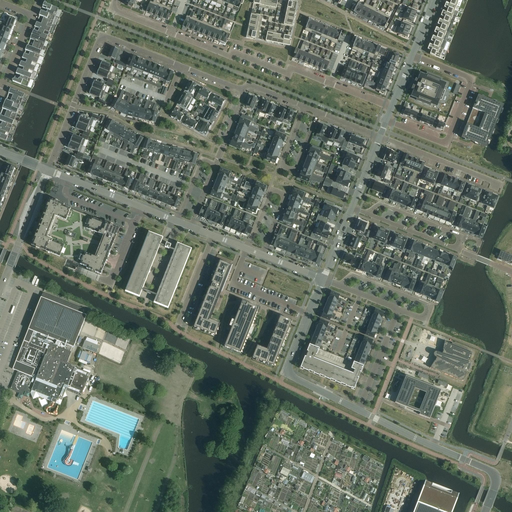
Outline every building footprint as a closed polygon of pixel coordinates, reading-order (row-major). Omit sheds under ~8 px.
[(126,0),(125,4),(128,5),(128,6),(134,9),(137,2),(132,0),(126,0)] [(150,1),(146,12),(150,13),(150,14),(151,14),(157,0),(154,0),(153,2),(150,1)] [(157,0),(151,14),(152,15),(152,14),(155,15),(155,16),(157,17),(161,5),(156,3),(157,0)] [(230,0),(227,7),(232,9),(236,0),(230,0)] [(236,0),(232,9),(238,12),(241,4),(242,5),(244,1),(243,0),(242,0),(236,0)] [(286,1),(285,7),(296,10),(297,4),(294,3),(294,2),(289,1),(289,2),(286,1)] [(43,6),(42,8),(48,10),(47,13),(55,17),(59,9),(46,4),(46,3),(45,2),(45,3),(44,3),(44,4),(43,6)] [(446,2),(444,8),(448,9),(447,12),(448,13),(453,15),(457,16),(458,12),(455,11),(457,6),(451,4),(450,4),(446,2)] [(354,6),(351,10),(354,12),(357,14),(357,13),(359,14),(359,15),(365,3),(363,6),(358,4),(356,7),(354,6)] [(365,3),(359,15),(362,17),(362,16),(364,17),(370,6),(365,3)] [(370,6),(364,17),(369,19),(369,20),(377,5),(375,3),(373,7),(370,6)] [(161,5),(157,17),(157,16),(160,18),(162,19),(167,7),(161,5)] [(377,5),(369,20),(372,22),(373,21),(374,22),(374,23),(380,11),(375,9),(377,5)] [(167,7),(162,19),(162,18),(168,21),(169,17),(171,17),(172,13),(169,12),(171,8),(167,7)] [(403,12),(415,17),(417,14),(416,14),(417,12),(407,8),(405,13),(403,12)] [(40,14),(39,16),(45,18),(44,21),(43,21),(52,25),(55,17),(47,13),(41,11),(40,14)] [(380,11),(374,23),(377,25),(378,24),(379,25),(385,14),(380,11)] [(443,11),(441,16),(445,17),(443,21),(445,21),(450,23),(453,24),(456,16),(456,17),(457,16),(453,15),(448,13),(447,12),(443,11)] [(187,16),(183,26),(186,28),(188,29),(193,17),(194,13),(192,12),(190,16),(189,16),(187,16)] [(403,12),(401,18),(412,23),(413,21),(414,21),(415,17),(403,12)] [(251,14),(250,20),(261,22),(263,16),(251,14)] [(385,14),(379,25),(381,26),(381,27),(384,28),(385,28),(386,28),(388,24),(387,24),(390,17),(385,15),(385,14)] [(0,25),(1,26),(11,30),(15,20),(7,16),(5,24),(0,21),(0,25)] [(193,17),(188,29),(192,30),(191,30),(193,31),(198,19),(193,17)] [(198,19),(193,31),(194,31),(197,32),(199,33),(205,18),(202,17),(200,21),(198,20),(198,19)] [(205,18),(199,33),(202,34),(204,35),(209,23),(204,21),(205,18)] [(283,18),(281,24),(293,27),(294,21),(283,18)] [(307,24),(305,31),(310,33),(315,21),(314,22),(313,21),(309,19),(309,20),(308,19),(306,24),(307,24)] [(440,19),(438,24),(441,26),(440,29),(441,30),(447,32),(450,33),(453,25),(453,24),(450,23),(445,21),(443,21),(440,19)] [(36,24),(35,27),(40,29),(49,33),(52,25),(43,21),(42,24),(37,22),(36,24)] [(315,21),(310,33),(313,34),(311,40),(313,41),(316,35),(320,24),(318,23),(315,21)] [(396,27),(409,32),(411,29),(410,28),(411,26),(399,22),(397,27),(396,27)] [(209,23),(204,35),(207,36),(207,37),(209,37),(214,26),(208,24),(209,23)] [(320,24),(316,35),(321,37),(325,26),(320,24)] [(219,28),(215,39),(218,40),(218,41),(220,42),(225,30),(226,26),(223,25),(222,29),(219,28)] [(0,28),(0,30),(9,35),(11,30),(1,26),(0,28)] [(214,26),(209,37),(210,37),(213,38),(213,39),(215,39),(219,28),(219,27),(219,28),(214,26)] [(325,26),(321,37),(326,39),(331,28),(325,26)] [(396,27),(394,32),(406,37),(407,35),(408,36),(409,32),(396,27)] [(436,27),(434,33),(438,34),(437,37),(438,38),(443,40),(447,41),(450,33),(447,32),(441,30),(440,29),(436,27)] [(331,28),(326,39),(331,41),(331,42),(336,31),(336,30),(331,28)] [(33,32),(32,35),(46,40),(49,33),(40,29),(39,32),(34,30),(33,32)] [(268,30),(266,41),(272,42),(274,29),(274,31),(268,30)] [(0,36),(7,40),(9,35),(0,30),(0,36)] [(225,30),(220,42),(220,41),(225,43),(227,40),(228,40),(229,38),(231,32),(225,30)] [(248,31),(247,37),(250,38),(250,39),(255,40),(255,39),(258,39),(259,33),(248,31)] [(336,31),(331,42),(337,44),(342,32),(338,31),(336,31)] [(285,33),(283,45),(288,46),(289,42),(291,43),(292,37),(290,37),(291,33),(288,32),(287,36),(285,36),(285,33)] [(31,38),(30,39),(35,41),(33,45),(45,49),(46,47),(44,46),(46,40),(32,35),(31,38)] [(433,36),(431,41),(435,43),(433,46),(435,46),(444,50),(447,42),(447,41),(443,40),(438,38),(437,37),(433,36)] [(353,37),(352,42),(354,43),(352,49),(357,51),(357,52),(362,40),(362,41),(360,40),(360,39),(357,38),(356,39),(353,37)] [(362,40),(357,52),(362,54),(367,43),(365,42),(365,41),(362,40)] [(295,55),(294,58),(299,60),(299,61),(303,52),(305,45),(307,43),(304,41),(303,44),(300,50),(299,50),(296,49),(294,54),(295,55)] [(367,43),(362,54),(363,55),(364,51),(369,53),(368,56),(368,57),(373,44),(372,44),(372,45),(367,43)] [(373,44),(368,57),(373,59),(373,58),(378,46),(377,47),(376,46),(373,44)] [(430,44),(428,49),(431,51),(430,55),(431,55),(440,58),(443,50),(444,50),(435,46),(433,46),(430,44)] [(27,47),(26,50),(31,53),(40,56),(42,50),(44,51),(45,49),(33,45),(32,48),(28,46),(27,47)] [(378,46),(373,58),(376,59),(377,57),(378,57),(378,55),(383,57),(383,56),(384,56),(386,50),(381,48),(381,47),(378,46)] [(112,47),(108,57),(114,60),(113,63),(118,65),(123,67),(126,68),(126,67),(127,65),(117,61),(121,51),(112,47)] [(303,52),(299,61),(301,61),(305,62),(309,52),(308,54),(303,52)] [(305,62),(304,63),(307,64),(307,63),(310,65),(314,54),(309,52),(305,62)] [(24,55),(22,58),(28,60),(37,64),(40,56),(31,53),(30,56),(24,54),(24,55)] [(384,58),(383,62),(395,67),(400,54),(396,53),(395,54),(393,53),(392,55),(390,54),(388,60),(384,58)] [(310,65),(312,66),(312,65),(315,67),(320,56),(314,54),(310,65)] [(127,65),(126,67),(132,69),(136,58),(133,56),(133,57),(131,56),(127,65)] [(320,56),(315,67),(317,68),(317,67),(320,69),(325,58),(324,60),(319,58),(320,56)] [(132,69),(131,72),(133,72),(134,72),(134,70),(137,71),(142,60),(140,60),(140,59),(136,58),(132,69)] [(325,58),(320,69),(322,70),(323,70),(326,71),(330,60),(325,58)] [(20,63),(19,66),(25,68),(34,72),(37,64),(28,60),(27,63),(21,61),(21,63),(20,63)] [(142,60),(137,71),(143,73),(147,63),(145,62),(145,61),(143,60),(142,60),(142,61),(142,60)] [(345,68),(341,77),(346,79),(354,61),(351,60),(348,68),(347,68),(345,67),(345,68)] [(354,61),(346,79),(352,81),(356,70),(354,69),(354,68),(356,63),(353,62),(354,61)] [(380,61),(379,64),(383,65),(382,68),(393,72),(395,69),(394,69),(395,67),(383,62),(380,61)] [(102,62),(99,68),(110,72),(112,66),(102,62)] [(147,63),(143,73),(148,75),(152,65),(150,64),(151,63),(148,62),(147,63)] [(152,65),(148,75),(153,78),(157,67),(156,66),(156,65),(154,64),(153,64),(153,65),(152,65)] [(352,82),(355,84),(355,83),(357,84),(364,65),(364,66),(361,65),(359,70),(359,71),(356,70),(352,81),(352,82)] [(364,65),(357,84),(363,86),(366,76),(367,74),(364,73),(367,67),(364,65)] [(157,67),(153,78),(159,80),(163,69),(162,69),(163,68),(160,67),(159,67),(157,67)] [(17,71),(16,74),(22,76),(31,80),(34,72),(25,68),(25,69),(24,71),(18,69),(17,71)] [(99,68),(97,75),(108,79),(107,82),(113,85),(114,82),(109,80),(112,73),(110,72),(99,68)] [(379,72),(379,73),(391,78),(393,74),(392,74),(393,72),(393,73),(393,72),(382,68),(380,73),(379,72)] [(163,69),(159,80),(164,82),(168,70),(166,69),(165,70),(163,69)] [(164,82),(163,84),(165,85),(166,83),(169,84),(170,82),(171,81),(174,75),(173,74),(174,73),(173,73),(173,72),(168,70),(164,82)] [(379,73),(377,78),(389,83),(391,78),(379,73)] [(414,90),(411,96),(417,99),(417,101),(430,106),(431,104),(437,106),(440,100),(441,101),(446,91),(444,90),(446,83),(440,81),(441,79),(427,74),(427,76),(420,73),(418,80),(416,79),(412,89),(414,90)] [(12,81),(13,81),(13,82),(27,87),(31,80),(22,76),(20,79),(15,77),(14,80),(13,80),(12,80),(12,81)] [(378,79),(376,84),(386,88),(389,83),(377,78),(378,79)] [(94,81),(92,87),(102,91),(105,92),(107,86),(112,88),(113,85),(107,82),(102,80),(100,83),(94,81)] [(366,80),(365,85),(367,86),(368,84),(375,87),(374,90),(380,92),(379,93),(383,95),(384,94),(386,88),(376,84),(369,81),(366,80)] [(190,81),(185,91),(191,94),(194,88),(198,91),(200,87),(190,81)] [(92,87),(89,94),(100,98),(99,99),(98,102),(105,106),(106,103),(103,101),(104,100),(102,98),(105,92),(102,91),(92,87)] [(9,92),(9,93),(14,95),(13,98),(13,99),(21,102),(22,102),(25,94),(10,88),(9,92)] [(198,94),(195,98),(199,100),(201,96),(207,99),(210,100),(213,94),(211,93),(201,88),(198,94)] [(116,97),(111,107),(112,107),(112,108),(114,109),(116,110),(121,100),(122,99),(125,92),(122,91),(119,98),(118,98),(116,97)] [(183,93),(180,99),(191,105),(194,99),(183,93)] [(126,105),(121,113),(127,116),(131,106),(128,105),(132,95),(130,94),(129,97),(127,101),(126,105)] [(213,94),(210,100),(212,102),(221,107),(225,101),(215,95),(213,94)] [(464,130),(461,138),(463,138),(463,139),(467,141),(467,140),(471,141),(473,142),(475,143),(474,144),(478,145),(478,144),(487,148),(504,105),(497,102),(497,101),(493,100),(493,101),(490,100),(487,99),(485,98),(486,97),(482,96),(478,95),(475,103),(474,102),(473,106),(474,106),(466,126),(465,126),(463,130),(464,130)] [(248,102),(246,107),(253,110),(253,108),(255,109),(259,102),(256,101),(257,99),(250,97),(249,100),(248,102)] [(13,99),(11,102),(6,100),(5,101),(4,104),(18,110),(21,102),(13,99)] [(121,100),(116,110),(121,113),(126,105),(127,101),(124,100),(122,99),(121,100)] [(131,106),(127,116),(133,117),(135,107),(138,100),(135,99),(133,105),(131,104),(131,106)] [(180,99),(177,105),(187,110),(191,105),(180,99)] [(135,107),(133,117),(138,119),(141,109),(140,109),(139,107),(141,102),(140,101),(138,100),(135,107)] [(141,109),(138,119),(144,120),(147,109),(149,104),(150,102),(149,101),(147,101),(143,110),(141,109)] [(258,107),(256,114),(259,115),(259,113),(265,115),(266,114),(270,104),(270,103),(269,103),(269,102),(266,101),(266,102),(266,101),(264,101),(261,108),(258,107)] [(147,109),(144,120),(149,122),(152,111),(148,110),(150,105),(153,106),(154,103),(150,102),(149,104),(147,109)] [(16,116),(18,110),(4,104),(3,107),(2,109),(8,111),(7,114),(6,115),(15,118),(16,116)] [(152,111),(149,122),(151,122),(152,123),(154,123),(155,123),(158,112),(155,111),(155,109),(156,108),(158,105),(157,105),(155,104),(152,111)] [(270,104),(266,114),(271,117),(270,121),(273,122),(275,115),(273,114),(275,107),(274,106),(270,104)] [(199,106),(198,109),(215,118),(218,113),(210,108),(207,106),(206,110),(199,106)] [(405,111),(403,115),(409,117),(412,110),(407,108),(406,107),(405,111)] [(198,109),(196,111),(203,115),(201,118),(203,119),(212,124),(215,118),(198,109)] [(275,115),(273,122),(276,123),(276,121),(282,124),(283,122),(287,111),(283,109),(283,110),(281,109),(278,116),(276,115),(275,115)] [(174,110),(171,116),(180,122),(183,123),(183,122),(186,117),(184,115),(174,110)] [(287,111),(283,122),(289,125),(290,121),(291,122),(292,118),(291,118),(293,113),(293,112),(291,112),(291,111),(289,110),(287,110),(287,111)] [(412,110),(409,117),(415,119),(415,120),(417,116),(418,112),(412,110)] [(81,115),(78,122),(88,126),(91,127),(94,121),(95,121),(96,119),(99,120),(100,117),(93,114),(91,119),(81,115)] [(421,118),(420,122),(420,121),(426,124),(429,116),(423,114),(421,118)] [(0,120),(3,122),(12,126),(15,118),(6,115),(5,118),(0,115),(0,120)] [(186,117),(183,122),(185,123),(185,124),(194,129),(198,123),(193,120),(188,118),(189,116),(187,115),(186,117)] [(429,116),(426,124),(432,126),(432,127),(434,122),(435,120),(434,120),(429,118),(429,116)] [(241,118),(239,124),(239,125),(255,131),(257,132),(259,129),(252,126),(251,126),(253,123),(241,118)] [(200,119),(198,122),(203,125),(199,132),(206,136),(211,126),(205,123),(206,122),(200,119)] [(110,120),(103,131),(108,134),(115,122),(113,122),(110,120)] [(438,124),(436,129),(437,129),(437,128),(443,130),(446,123),(439,121),(438,124)] [(0,130),(9,134),(12,126),(3,122),(2,125),(0,124),(0,130)] [(78,122),(76,128),(84,132),(83,135),(89,137),(91,131),(90,131),(92,127),(91,127),(88,126),(78,122)] [(108,134),(106,141),(108,142),(110,137),(111,136),(111,135),(112,135),(113,136),(119,125),(118,125),(115,122),(108,134)] [(113,136),(113,137),(116,138),(118,139),(120,137),(119,137),(124,129),(124,128),(119,125),(113,136)] [(238,126),(237,129),(237,130),(248,134),(249,131),(254,133),(255,131),(239,125),(239,126),(238,126)] [(316,134),(315,137),(321,139),(321,141),(324,142),(326,135),(324,134),(326,127),(325,126),(322,125),(320,125),(316,134)] [(124,129),(119,137),(120,137),(124,139),(128,131),(127,131),(124,129)] [(324,142),(323,143),(327,144),(328,142),(333,144),(334,142),(338,130),(335,129),(334,130),(332,129),(329,136),(326,135),(324,142)] [(0,139),(6,141),(9,134),(0,130),(0,139)] [(236,130),(235,133),(236,133),(235,135),(246,139),(251,141),(252,139),(247,137),(248,134),(237,130),(236,130)] [(338,130),(334,142),(340,144),(339,147),(342,148),(342,147),(345,139),(342,138),(344,133),(338,130)] [(124,144),(122,149),(125,150),(128,144),(129,141),(133,134),(132,133),(128,131),(124,139),(123,141),(124,142),(124,144)] [(272,137),(283,142),(284,142),(286,136),(274,132),(272,137)] [(73,135),(70,141),(81,145),(83,146),(86,140),(87,140),(89,137),(83,135),(80,134),(79,137),(73,135)] [(129,141),(128,144),(130,146),(129,149),(131,150),(134,143),(137,136),(136,136),(133,134),(129,141)] [(234,135),(233,138),(234,138),(233,140),(251,147),(254,149),(256,145),(253,144),(250,145),(247,144),(247,143),(245,142),(246,139),(235,135),(234,135)] [(345,139),(342,147),(346,148),(348,143),(361,148),(363,144),(364,144),(365,141),(364,141),(364,140),(362,139),(360,139),(360,138),(356,137),(354,136),(352,135),(351,135),(349,141),(345,139)] [(131,150),(130,153),(133,154),(135,149),(137,149),(138,147),(143,138),(142,137),(141,136),(140,137),(138,136),(137,136),(134,143),(131,150)] [(269,136),(268,139),(271,140),(270,143),(272,144),(281,147),(282,147),(283,144),(282,144),(283,142),(272,137),(269,136)] [(144,140),(142,145),(144,145),(143,149),(142,150),(145,151),(144,153),(142,158),(145,159),(146,156),(151,141),(149,140),(147,139),(146,139),(145,140),(144,140)] [(233,140),(230,146),(242,150),(243,148),(247,150),(247,149),(250,150),(251,147),(233,140)] [(70,141),(68,148),(78,152),(77,155),(81,157),(83,158),(84,155),(80,153),(83,146),(81,145),(70,141)] [(151,141),(146,156),(148,157),(149,157),(150,153),(153,154),(156,143),(151,142),(151,141)] [(156,143),(153,154),(154,154),(155,156),(154,157),(153,161),(155,162),(156,160),(159,154),(161,145),(159,144),(159,143),(156,142),(156,143)] [(272,144),(270,149),(279,152),(279,151),(281,147),(272,144)] [(159,154),(156,160),(158,161),(161,154),(163,155),(164,155),(166,147),(161,145),(159,154)] [(312,146),(309,152),(310,153),(310,152),(327,159),(329,160),(331,161),(332,158),(326,156),(326,155),(323,154),(322,152),(322,151),(312,146)] [(166,157),(164,163),(166,164),(167,163),(168,160),(169,157),(172,147),(171,148),(166,147),(164,155),(165,155),(166,157)] [(169,157),(168,160),(170,161),(171,157),(173,158),(174,158),(177,149),(172,147),(169,157)] [(176,161),(173,167),(176,168),(178,162),(182,150),(180,150),(180,149),(177,148),(177,149),(174,158),(173,160),(176,161)] [(270,149),(268,154),(277,157),(277,155),(278,156),(279,153),(279,152),(270,149)] [(345,151),(344,152),(347,154),(345,159),(355,163),(356,164),(357,162),(359,158),(356,157),(351,155),(353,152),(345,149),(345,151)] [(182,150),(178,162),(179,162),(183,164),(187,152),(182,150)] [(386,155),(384,160),(393,164),(397,154),(394,153),(394,152),(388,150),(386,155)] [(187,152),(183,164),(188,166),(189,163),(192,153),(187,152)] [(308,154),(307,157),(308,157),(308,158),(319,162),(320,159),(326,162),(327,159),(310,152),(310,153),(309,154),(308,154)] [(188,166),(187,170),(190,171),(191,166),(192,166),(194,167),(195,165),(198,155),(197,155),(197,154),(195,154),(194,154),(192,153),(189,163),(188,166)] [(266,153),(264,159),(275,163),(277,157),(268,154),(266,153)] [(69,156),(65,166),(72,168),(76,158),(80,160),(81,157),(77,155),(75,154),(74,157),(69,156)] [(401,161),(399,167),(404,169),(409,156),(408,155),(408,156),(404,154),(401,161)] [(91,164),(87,173),(88,174),(90,175),(91,175),(93,175),(96,166),(97,165),(98,161),(99,159),(99,158),(93,156),(92,157),(92,158),(96,160),(94,164),(92,165),(92,164),(91,164)] [(404,169),(410,171),(414,160),(410,159),(411,159),(409,158),(410,156),(409,156),(404,169)] [(308,158),(306,163),(320,168),(320,167),(321,166),(318,164),(319,162),(308,158)] [(342,168),(348,171),(350,168),(353,169),(354,168),(355,165),(355,164),(355,163),(345,159),(342,168)] [(408,183),(411,184),(415,173),(419,162),(417,161),(414,160),(410,171),(413,173),(412,176),(411,176),(410,177),(408,183)] [(102,168),(98,177),(103,179),(109,162),(107,161),(104,168),(104,169),(102,168)] [(109,162),(103,179),(108,181),(112,171),(109,170),(109,169),(110,167),(111,166),(113,163),(109,162)] [(415,173),(411,184),(413,185),(414,184),(417,175),(418,175),(420,175),(422,171),(423,170),(424,165),(425,164),(421,163),(420,162),(419,162),(415,173)] [(306,163),(304,168),(314,172),(315,172),(315,171),(317,170),(322,172),(323,169),(320,168),(306,163)] [(381,166),(377,176),(384,179),(388,169),(391,170),(392,167),(386,164),(385,167),(381,166)] [(96,166),(93,175),(98,177),(102,168),(101,168),(102,167),(97,165),(96,166)] [(0,169),(0,172),(0,173),(2,173),(11,177),(15,168),(9,166),(7,170),(1,168),(0,169)] [(112,171),(108,181),(113,183),(118,171),(119,167),(117,166),(115,170),(114,172),(112,171)] [(118,171),(113,183),(118,185),(122,175),(120,174),(119,174),(122,168),(119,167),(118,171)] [(338,167),(337,170),(340,172),(338,177),(348,181),(349,180),(350,177),(351,175),(347,174),(348,171),(342,168),(338,167)] [(301,173),(320,181),(323,182),(324,179),(314,175),(314,174),(314,172),(304,168),(303,168),(302,171),(302,173),(301,173)] [(221,169),(219,175),(228,178),(232,180),(234,180),(235,178),(231,176),(233,173),(230,172),(221,169)] [(420,176),(419,180),(421,181),(427,183),(432,171),(426,169),(425,171),(423,170),(422,171),(420,175),(420,176)] [(129,172),(123,187),(128,189),(129,188),(130,189),(132,184),(131,183),(133,177),(131,177),(131,176),(132,171),(130,170),(129,172)] [(122,175),(118,185),(123,187),(129,172),(128,172),(126,171),(124,176),(122,175)] [(432,171),(427,183),(433,185),(436,186),(436,185),(440,177),(440,176),(437,175),(438,173),(432,171)] [(0,173),(0,179),(9,183),(11,177),(2,173),(0,173)] [(301,173),(299,179),(310,183),(311,181),(316,183),(316,182),(319,183),(320,181),(301,173)] [(135,181),(131,191),(132,191),(132,192),(134,192),(135,192),(137,193),(143,177),(143,176),(141,174),(138,180),(136,179),(135,181)] [(219,175),(217,180),(225,183),(226,183),(228,184),(229,181),(231,182),(232,180),(228,178),(219,175)] [(440,177),(436,185),(441,186),(440,190),(439,190),(438,193),(437,194),(438,194),(440,195),(441,193),(443,189),(443,188),(448,177),(447,177),(446,177),(443,175),(442,175),(441,176),(441,177),(440,177)] [(143,177),(137,193),(142,195),(146,185),(143,183),(145,178),(144,177),(143,177)] [(333,181),(331,184),(339,187),(340,184),(345,186),(347,187),(349,183),(350,181),(348,181),(338,177),(336,182),(333,181)] [(448,177),(443,188),(443,189),(448,191),(453,179),(451,178),(448,177)] [(0,186),(6,189),(9,183),(0,179),(0,186)] [(146,185),(142,195),(147,197),(153,182),(153,180),(151,179),(148,185),(146,185)] [(453,179),(448,191),(454,193),(454,192),(458,181),(453,179)] [(216,181),(215,184),(216,184),(224,188),(225,186),(230,188),(231,185),(228,184),(226,183),(225,183),(217,180),(217,182),(216,181)] [(389,190),(386,199),(392,201),(392,200),(396,190),(398,184),(399,182),(396,181),(394,188),(389,186),(388,189),(389,190)] [(458,181),(454,192),(457,193),(455,197),(457,197),(455,201),(458,202),(465,184),(459,181),(458,181)] [(153,182),(147,197),(152,199),(155,191),(153,190),(153,189),(153,187),(155,183),(153,182)] [(246,182),(245,185),(263,192),(266,186),(254,182),(254,184),(252,184),(246,182)] [(375,182),(372,190),(382,194),(384,190),(387,191),(388,189),(389,186),(385,185),(385,186),(375,182)] [(401,192),(397,202),(399,203),(398,204),(402,205),(402,204),(402,205),(406,196),(406,194),(404,193),(407,184),(405,183),(401,192)] [(160,192),(157,201),(158,201),(162,203),(165,195),(166,193),(163,191),(166,185),(163,184),(162,187),(161,189),(160,192)] [(216,184),(213,190),(222,193),(224,188),(216,184)] [(331,188),(329,194),(340,198),(343,199),(344,196),(345,193),(337,190),(339,187),(331,184),(330,188),(331,188)] [(245,185),(244,188),(253,191),(253,194),(261,197),(263,192),(245,185)] [(465,189),(462,196),(470,199),(475,188),(474,188),(475,187),(471,185),(471,186),(469,186),(467,190),(465,189)] [(406,196),(402,205),(403,205),(402,206),(405,207),(406,206),(407,207),(415,187),(413,186),(408,197),(406,196)] [(407,207),(413,210),(417,200),(414,199),(418,188),(415,187),(407,207)] [(171,194),(167,205),(171,207),(175,196),(173,195),(176,189),(173,188),(171,193),(171,194)] [(475,188),(470,199),(479,202),(482,194),(480,193),(481,190),(480,190),(480,189),(476,188),(475,188)] [(213,190),(210,196),(220,199),(222,200),(223,197),(230,200),(232,197),(222,193),(213,190)] [(243,190),(242,193),(250,196),(249,198),(250,199),(259,202),(260,202),(261,199),(260,199),(261,197),(253,194),(252,194),(243,190)] [(295,190),(292,196),(293,196),(309,202),(310,200),(305,197),(306,193),(301,191),(300,192),(295,190)] [(396,190),(392,200),(393,201),(393,202),(396,203),(397,202),(401,192),(396,190)] [(155,191),(152,199),(157,201),(160,192),(155,191)] [(419,200),(416,207),(418,209),(418,210),(423,212),(430,196),(431,193),(425,191),(424,194),(427,195),(424,202),(419,200)] [(165,195),(162,203),(167,205),(171,194),(171,193),(169,192),(168,193),(167,196),(165,195)] [(482,194),(479,202),(488,206),(492,195),(492,194),(488,192),(488,193),(486,192),(484,196),(482,196),(482,194)] [(488,206),(486,210),(489,211),(490,207),(494,209),(498,199),(498,198),(498,197),(493,195),(493,196),(492,195),(488,206)] [(175,196),(171,207),(174,207),(174,208),(176,209),(176,208),(177,209),(181,198),(176,196),(175,196)] [(291,197),(290,200),(291,201),(302,205),(303,203),(304,203),(309,205),(310,202),(309,202),(293,196),(292,198),(291,197)] [(430,196),(423,212),(429,215),(433,203),(432,205),(431,205),(431,203),(433,198),(430,196)] [(240,197),(239,200),(246,203),(248,204),(257,207),(259,202),(250,199),(249,198),(248,201),(240,197)] [(433,203),(429,215),(435,217),(442,198),(439,197),(436,204),(433,203)] [(442,198),(435,217),(440,219),(445,208),(442,207),(445,199),(442,198)] [(101,275),(120,228),(64,206),(64,205),(57,202),(50,199),(32,245),(86,267),(86,269),(101,275)] [(202,208),(200,215),(202,216),(201,217),(207,219),(214,201),(212,200),(208,208),(205,207),(205,209),(204,209),(202,208)] [(214,201),(207,219),(209,220),(208,221),(212,222),(216,211),(214,210),(217,202),(214,201)] [(291,201),(289,206),(304,212),(305,209),(301,208),(302,205),(291,201)] [(325,201),(324,204),(327,206),(325,210),(325,211),(336,215),(337,214),(338,210),(333,207),(334,204),(325,201)] [(452,205),(446,221),(451,223),(452,222),(455,223),(458,215),(452,213),(456,203),(453,202),(452,205)] [(245,203),(243,209),(255,213),(258,207),(257,207),(248,204),(246,203),(245,203)] [(216,211),(212,222),(215,224),(216,223),(217,224),(225,205),(222,204),(219,211),(218,212),(216,211)] [(445,208),(440,219),(446,221),(452,205),(449,204),(447,209),(445,208)] [(225,205),(217,224),(223,226),(224,223),(225,224),(228,216),(225,215),(225,214),(228,206),(225,205)] [(287,211),(295,215),(297,216),(298,214),(299,213),(309,217),(310,214),(304,212),(289,206),(287,211)] [(460,215),(455,226),(461,229),(461,228),(469,209),(468,209),(466,208),(463,216),(462,216),(460,215)] [(228,216),(225,224),(226,224),(225,227),(231,229),(238,210),(236,209),(233,216),(231,217),(229,217),(228,216)] [(469,209),(461,228),(466,230),(470,220),(468,219),(471,210),(470,209),(469,209)] [(238,210),(231,229),(236,231),(240,221),(238,220),(238,219),(241,211),(239,211),(238,210)] [(286,211),(285,214),(285,216),(293,219),(293,220),(296,221),(298,216),(297,216),(295,215),(287,211),(286,211)] [(319,215),(317,218),(321,220),(327,222),(328,219),(333,221),(335,215),(336,216),(336,215),(325,211),(323,216),(319,215)] [(470,220),(466,230),(471,232),(475,224),(479,212),(477,211),(473,219),(473,220),(472,221),(470,220)] [(240,221),(236,231),(238,232),(238,233),(240,234),(241,234),(241,233),(242,233),(249,215),(248,214),(246,214),(243,221),(242,222),(240,221)] [(249,215),(242,233),(247,235),(248,234),(250,235),(252,228),(250,228),(251,226),(248,225),(250,219),(251,220),(251,219),(252,216),(249,215)] [(284,216),(282,222),(286,224),(286,226),(292,228),(294,224),(302,227),(302,226),(303,223),(301,223),(296,221),(293,220),(293,219),(285,216),(284,216)] [(317,218),(316,221),(320,223),(318,229),(329,233),(328,232),(330,227),(326,225),(327,222),(321,220),(317,218)] [(357,228),(356,231),(358,232),(357,235),(363,237),(364,234),(363,233),(365,230),(367,224),(360,221),(357,227),(357,228)] [(475,224),(471,232),(476,234),(481,222),(480,221),(478,221),(477,225),(475,224)] [(476,234),(476,235),(482,237),(483,233),(484,234),(488,226),(487,225),(487,227),(483,226),(484,222),(481,221),(481,222),(476,234)] [(275,234),(271,245),(276,247),(276,248),(276,247),(281,237),(280,237),(283,229),(284,227),(282,226),(281,228),(280,228),(278,234),(276,235),(275,234)] [(372,231),(369,239),(372,240),(372,239),(378,241),(383,230),(377,227),(375,232),(372,231)] [(312,233),(310,237),(317,240),(317,239),(320,240),(321,237),(327,239),(329,233),(318,229),(316,234),(312,233)] [(286,239),(282,249),(287,251),(295,231),(294,231),(292,230),(291,233),(289,239),(288,239),(286,239)] [(383,230),(378,241),(384,243),(383,245),(386,247),(386,246),(389,239),(387,238),(389,232),(383,230)] [(295,231),(287,251),(289,252),(292,253),(292,254),(293,252),(295,245),(296,245),(296,244),(294,242),(296,235),(297,232),(295,231)] [(141,252),(126,291),(138,296),(156,303),(163,306),(168,308),(190,252),(191,249),(179,245),(161,237),(149,233),(141,252)] [(389,239),(386,246),(390,247),(390,245),(396,248),(400,237),(394,234),(393,238),(390,237),(389,239)] [(293,252),(292,254),(297,256),(298,256),(299,252),(301,247),(302,245),(304,240),(305,237),(302,236),(301,239),(299,245),(297,246),(296,245),(295,245),(293,252)] [(281,237),(276,247),(281,249),(282,249),(286,239),(281,237)] [(353,237),(349,247),(356,250),(360,240),(353,237)] [(400,237),(396,248),(402,250),(401,252),(404,253),(408,244),(405,242),(406,239),(407,238),(403,237),(403,238),(400,237)] [(305,252),(303,258),(308,260),(311,252),(311,251),(309,250),(312,243),(313,240),(310,239),(309,242),(307,247),(306,249),(305,252)] [(406,252),(409,253),(409,254),(408,258),(410,259),(413,252),(417,243),(411,241),(406,252)] [(313,262),(319,264),(322,255),(319,254),(320,252),(322,247),(323,244),(320,243),(319,246),(317,252),(317,253),(316,253),(313,262)] [(413,252),(410,259),(413,260),(416,253),(418,254),(419,252),(422,245),(422,246),(417,244),(417,243),(413,252)] [(299,252),(298,256),(303,258),(305,252),(306,249),(307,247),(302,245),(301,247),(299,252)] [(418,254),(417,257),(418,257),(421,258),(420,261),(422,262),(426,252),(428,248),(422,246),(422,245),(419,252),(418,254)] [(422,262),(421,263),(422,263),(424,264),(425,261),(428,262),(429,262),(430,259),(432,252),(433,250),(428,248),(426,252),(422,262)] [(432,252),(430,259),(435,261),(439,252),(438,252),(433,250),(432,252)] [(311,252),(308,260),(313,262),(316,253),(314,252),(311,251),(311,252)] [(361,260),(358,270),(364,272),(364,271),(367,263),(368,261),(370,255),(371,252),(369,251),(368,252),(368,253),(365,259),(362,261),(361,260)] [(511,255),(501,251),(497,259),(511,265),(511,263),(511,255)] [(435,261),(434,263),(440,265),(440,266),(441,264),(441,263),(444,254),(439,252),(435,261)] [(347,254),(344,260),(348,262),(347,263),(352,265),(353,264),(354,265),(357,258),(360,260),(362,256),(356,253),(354,257),(347,254)] [(444,254),(441,263),(446,265),(450,256),(450,257),(444,255),(445,254),(444,254)] [(373,275),(373,276),(374,276),(379,278),(384,267),(381,266),(382,264),(381,264),(383,260),(383,259),(384,257),(381,256),(380,258),(380,259),(378,265),(374,275),(373,275)] [(450,256),(446,265),(446,266),(452,268),(453,268),(452,271),(456,262),(455,262),(454,262),(455,261),(456,258),(450,256)] [(372,265),(369,273),(373,275),(374,275),(378,265),(380,259),(377,258),(375,263),(373,262),(372,265)] [(209,287),(194,327),(215,335),(220,324),(217,322),(217,323),(216,325),(206,320),(206,319),(208,320),(213,306),(215,307),(221,292),(232,265),(224,262),(220,261),(211,282),(212,283),(210,288),(209,287)] [(367,263),(364,271),(368,273),(369,273),(372,265),(368,263),(367,263)] [(391,281),(391,282),(396,284),(400,273),(399,269),(401,264),(398,263),(397,265),(391,281)] [(390,268),(385,280),(391,283),(391,282),(391,281),(397,265),(395,264),(393,270),(392,269),(390,268)] [(400,273),(396,284),(401,286),(405,275),(407,270),(405,270),(403,274),(400,273)] [(405,275),(401,286),(406,288),(409,279),(411,274),(410,274),(408,273),(407,276),(405,275)] [(406,288),(405,289),(411,291),(415,282),(416,279),(413,278),(414,275),(411,274),(409,279),(406,288)] [(421,283),(417,293),(423,296),(427,286),(428,284),(430,278),(431,275),(428,274),(425,282),(424,282),(422,281),(421,283)] [(432,288),(428,297),(432,299),(432,300),(433,300),(437,290),(439,285),(436,283),(435,287),(432,286),(432,288)] [(427,286),(423,296),(423,295),(428,297),(432,288),(432,286),(428,284),(427,286)] [(437,290),(433,300),(439,303),(440,299),(441,299),(445,290),(444,290),(443,292),(437,290)] [(18,371),(10,389),(11,389),(23,394),(24,391),(31,393),(33,399),(39,396),(45,399),(47,400),(61,405),(66,393),(67,390),(81,396),(90,373),(67,364),(69,358),(71,352),(70,351),(71,348),(72,346),(72,347),(73,347),(87,310),(43,292),(13,368),(12,369),(17,370),(18,371)] [(331,292),(329,297),(341,302),(342,300),(342,299),(338,298),(339,295),(331,292)] [(329,297),(327,302),(335,305),(336,303),(340,304),(341,302),(329,297)] [(232,327),(225,346),(225,347),(240,353),(241,353),(248,334),(251,327),(258,310),(259,308),(257,307),(248,303),(247,303),(242,301),(241,305),(235,321),(232,327)] [(327,302),(325,307),(333,310),(337,312),(338,309),(334,308),(335,305),(327,302)] [(325,307),(323,312),(335,317),(336,314),(332,313),(333,310),(325,307)] [(371,311),(370,313),(381,318),(384,313),(376,309),(375,312),(371,311)] [(321,317),(329,321),(330,318),(334,319),(335,317),(323,312),(321,317)] [(370,313),(369,316),(373,317),(372,320),(379,323),(381,318),(370,313)] [(257,346),(252,358),(274,366),(292,321),(285,318),(280,316),(279,321),(278,322),(280,323),(269,351),(271,352),(270,353),(260,349),(260,347),(261,347),(257,346)] [(320,320),(318,325),(330,329),(331,327),(327,326),(328,323),(320,320)] [(367,321),(366,323),(368,324),(370,325),(377,328),(379,323),(372,320),(371,322),(368,321),(367,321)] [(318,325),(316,330),(324,333),(325,330),(329,332),(329,331),(330,329),(318,325)] [(365,326),(364,328),(375,333),(377,328),(370,325),(369,327),(368,327),(365,326)] [(364,328),(363,331),(367,332),(366,335),(368,336),(373,338),(375,333),(364,328)] [(316,330),(314,335),(326,340),(327,337),(323,336),(324,333),(316,330)] [(314,335),(312,340),(320,343),(321,340),(325,342),(326,340),(314,335)] [(360,339),(359,341),(370,346),(373,340),(365,337),(363,340),(360,339)] [(85,340),(82,347),(96,353),(99,345),(85,340)] [(310,345),(319,349),(320,349),(322,350),(323,347),(319,346),(320,343),(312,340),(311,345),(310,345)] [(359,341),(358,343),(362,345),(361,348),(368,351),(370,346),(359,341)] [(435,361),(430,368),(464,382),(467,374),(466,374),(467,372),(469,373),(470,370),(470,368),(471,369),(471,368),(471,367),(472,363),(468,362),(469,361),(470,361),(473,353),(470,352),(470,350),(459,346),(452,343),(452,345),(444,342),(443,350),(442,353),(442,354),(437,352),(436,352),(435,352),(434,353),(434,354),(434,355),(434,356),(434,357),(435,357),(436,358),(435,361)] [(302,365),(301,367),(304,368),(303,369),(314,374),(317,374),(316,375),(317,375),(338,383),(351,388),(352,387),(354,388),(355,386),(356,386),(359,378),(358,377),(360,372),(361,372),(362,368),(363,368),(363,366),(354,362),(351,369),(354,370),(353,373),(314,358),(315,355),(317,355),(319,349),(310,345),(309,346),(309,347),(307,351),(308,351),(306,357),(305,357),(302,365)] [(356,349),(355,351),(366,356),(368,351),(361,348),(360,350),(356,349)] [(355,351),(354,353),(358,355),(357,358),(364,361),(366,356),(355,351)] [(352,359),(351,361),(353,362),(354,362),(363,366),(364,361),(357,358),(356,360),(352,359)] [(404,381),(395,403),(400,405),(399,407),(400,408),(400,407),(426,418),(426,416),(430,417),(441,390),(408,377),(406,382),(404,381)] [(413,511),(452,511),(460,493),(426,480),(425,480),(420,495),(413,511)]
